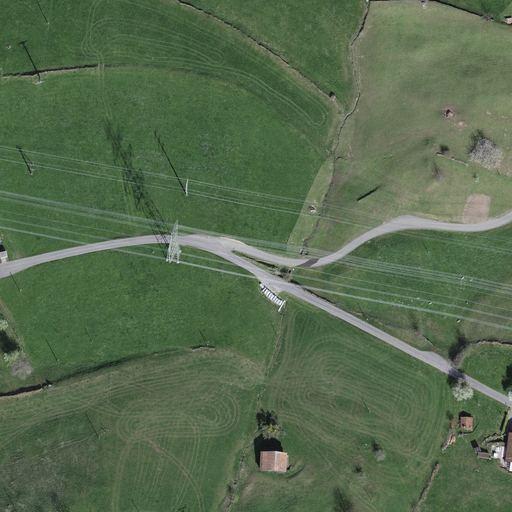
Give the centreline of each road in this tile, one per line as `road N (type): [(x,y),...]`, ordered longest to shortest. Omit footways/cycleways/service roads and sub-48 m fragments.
road 1 (motorway): [(0,176),(250,153),(511,105)]
road 2 (unclassified): [(208,245),(511,403)]
road 3 (residential): [(511,216),(473,227),(391,226),(312,263),(208,245)]
road 4 (unclassified): [(0,270),(129,241),(208,245)]
